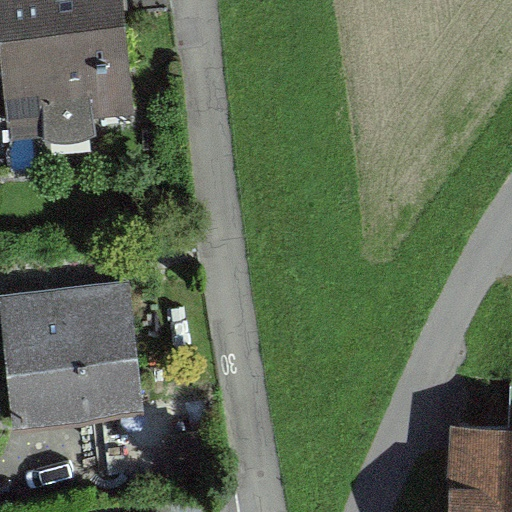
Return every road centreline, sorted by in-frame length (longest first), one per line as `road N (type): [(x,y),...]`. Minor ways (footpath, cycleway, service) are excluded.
road 1 (residential): [(270,511),(199,0)]
road 2 (residential): [(362,511),(456,310),(511,220)]
